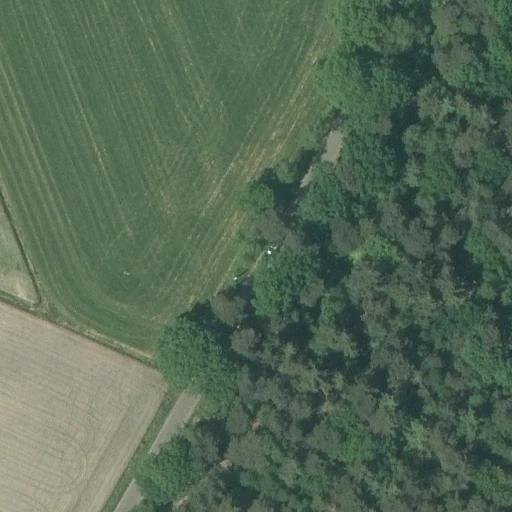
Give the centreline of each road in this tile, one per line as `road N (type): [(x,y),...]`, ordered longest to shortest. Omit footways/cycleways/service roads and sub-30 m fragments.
road 1 (unclassified): [(140,511),(348,150),(383,0)]
road 2 (track): [(324,376),(472,103),(511,47)]
road 3 (track): [(243,333),(511,475)]
